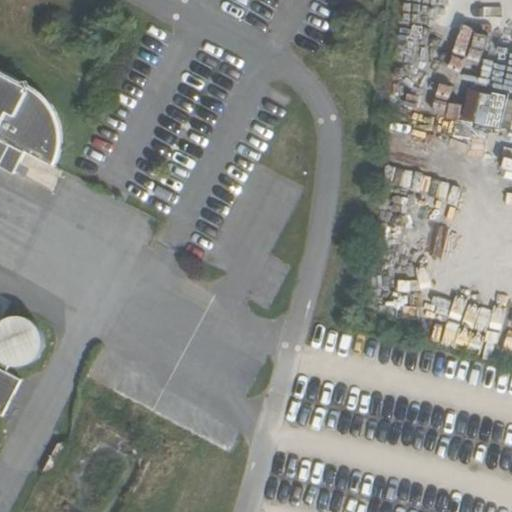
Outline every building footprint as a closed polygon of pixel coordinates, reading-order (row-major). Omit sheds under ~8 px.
[(0,172),(12,178),(25,157),(50,174),(53,169),(57,160),(59,150),(60,140),(59,131),(56,121),(52,113),(46,105),(39,99),(0,78),(0,172)] [(511,106),(507,106),(503,126),(511,128),(511,106)] [(270,311),(294,265),(274,255),(250,301),(270,311)] [(0,366),(1,367),(7,370),(9,370),(16,371),(22,371),(28,368),(33,364),(38,359),(40,353),(42,347),(41,340),(39,334),(35,329),(30,324),(25,321),(18,320),(11,321),(5,322),(0,325),(0,366)] [(0,418),(19,385),(3,376),(7,370),(1,367),(0,366),(0,418)]
